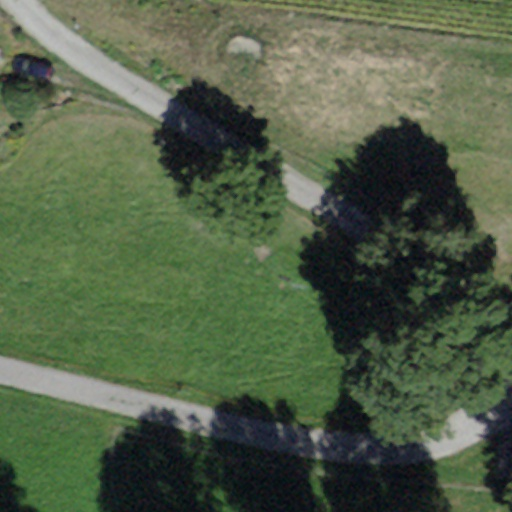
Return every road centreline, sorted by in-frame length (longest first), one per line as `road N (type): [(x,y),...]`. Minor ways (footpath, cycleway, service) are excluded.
road 1 (unclassified): [(10,0),(39,36),(502,317),(504,378),(490,407)]
road 2 (unclassified): [(0,370),(312,444),(378,448),(455,434),(490,407)]
